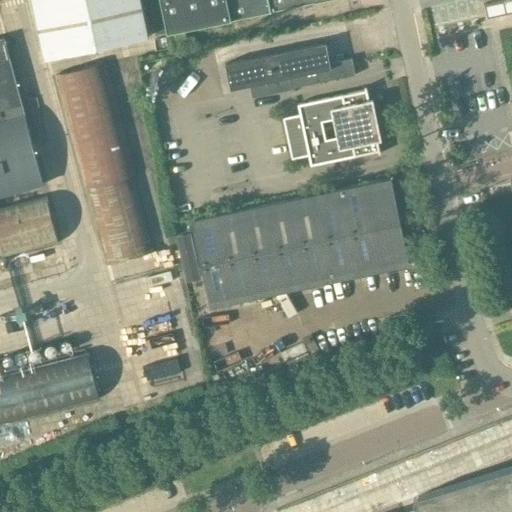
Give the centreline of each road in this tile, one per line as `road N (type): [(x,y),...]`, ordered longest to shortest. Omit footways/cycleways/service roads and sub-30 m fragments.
road 1 (unknown): [(405,26),(225,59),(202,93),(202,156),(222,179),(255,184),(435,164)]
road 2 (residential): [(511,381),(489,364),(470,314),(399,0)]
road 3 (residential): [(238,503),(492,397),(511,381)]
